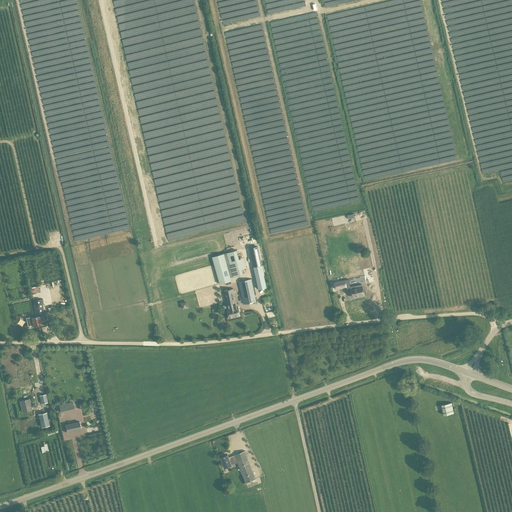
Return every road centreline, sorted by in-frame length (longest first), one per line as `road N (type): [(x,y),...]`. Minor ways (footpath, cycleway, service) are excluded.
road 1 (unclassified): [(0,342),(193,343),(473,313),(497,327)]
road 2 (tertiary): [(468,373),(433,360),(395,362),(0,506)]
